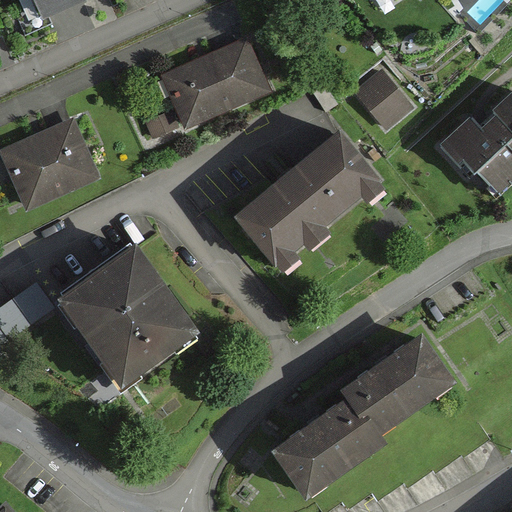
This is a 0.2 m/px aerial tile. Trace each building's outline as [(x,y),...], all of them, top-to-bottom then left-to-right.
[(34,0),(39,9),(17,19),(25,36),(51,24),(46,12),(73,0),(34,0)] [(187,126),(276,86),(251,33),(163,72),(187,126)] [(414,110),(382,68),(355,89),(387,130),(414,110)] [(511,97),(479,129),(472,122),(440,153),(474,189),(481,183),(501,203),(511,192),(511,97)] [(147,119),(155,135),(179,123),(172,107),(147,119)] [(102,176),(75,115),(1,148),(27,208),(102,176)] [(395,178),(348,123),(241,212),(288,267),(395,178)] [(193,341),(135,260),(65,310),(123,391),(193,341)] [(0,345),(54,307),(36,281),(0,306),(0,345)] [(281,445),(315,494),(397,437),(390,428),(465,376),(430,327),(348,384),(355,394),(281,445)]
